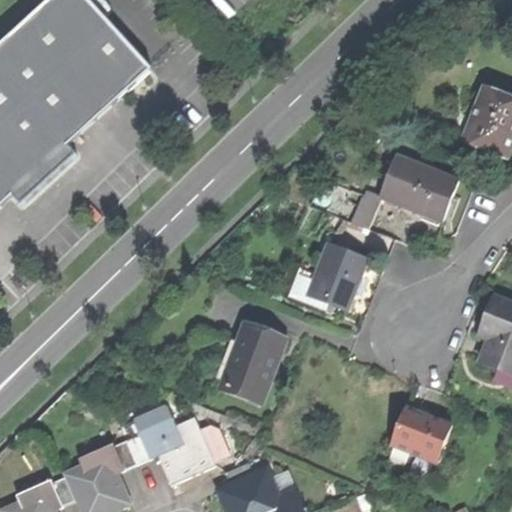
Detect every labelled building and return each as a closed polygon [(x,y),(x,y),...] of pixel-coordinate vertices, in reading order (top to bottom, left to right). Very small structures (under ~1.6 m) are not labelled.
[(152,70),(87,0),(50,0),(0,46),(0,210),(13,198),(22,208),(79,156),(70,147),(152,70)] [(452,138),(509,159),(511,151),(511,97),(488,89),(484,97),(476,94),(468,116),(461,113),(452,138)] [(398,158),(383,198),(445,221),(452,204),(461,181),(398,158)] [(311,298),(350,312),(360,284),(369,260),(330,246),(311,298)] [(511,305),(496,300),(490,318),(483,337),(492,340),(483,364),(511,375),(511,305)] [(223,386),(263,402),(275,371),(287,339),(248,323),(223,386)] [(261,407),(263,402),(223,386),(221,392),(261,407)] [(135,424),(140,436),(175,421),(169,409),(135,424)] [(454,427),(408,410),(401,431),(394,449),(440,466),(454,427)] [(140,436),(142,440),(152,463),(161,459),(173,488),(196,478),(218,469),(216,466),(202,432),(198,422),(179,430),(175,421),(140,436)] [(212,427),(202,432),(216,466),(234,458),(222,431),(212,427)] [(142,440),(129,445),(140,468),(152,463),(142,440)] [(129,445),(117,450),(127,474),(140,468),(129,445)] [(83,472),(66,479),(77,505),(79,511),(119,511),(131,507),(119,477),(127,474),(117,450),(116,447),(79,463),(83,472)] [(223,476),(229,488),(254,477),(249,465),(223,476)] [(229,488),(219,493),(227,511),(305,511),(296,491),(279,499),(267,472),(254,477),(229,488)] [(66,479),(53,485),(64,511),(77,505),(66,479)] [(61,511),(64,511),(53,485),(17,500),(21,509),(12,511),(61,511)]
